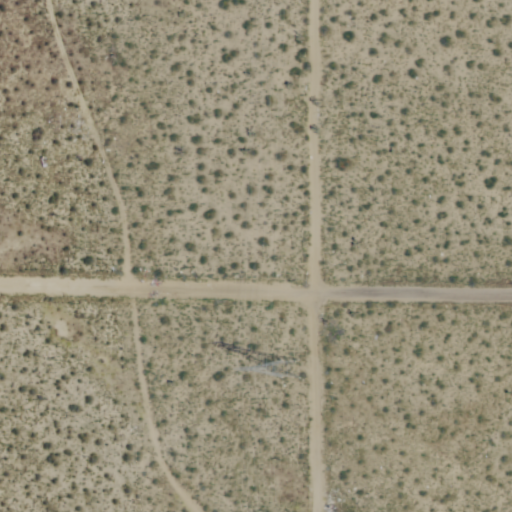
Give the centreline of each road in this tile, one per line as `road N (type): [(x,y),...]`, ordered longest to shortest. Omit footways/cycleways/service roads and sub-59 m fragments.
road 1 (residential): [(511,294),(0,284)]
road 2 (residential): [(315,289),(316,511)]
